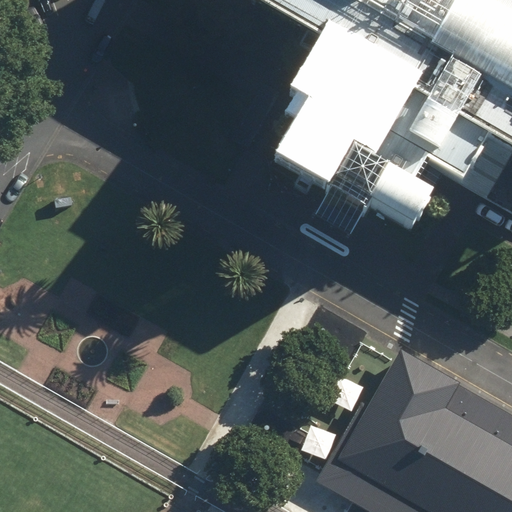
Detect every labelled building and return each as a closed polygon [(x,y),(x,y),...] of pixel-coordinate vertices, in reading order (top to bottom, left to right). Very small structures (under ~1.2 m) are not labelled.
[(0,0),(0,24),(13,2),(10,0),(0,0)] [(511,168),(511,0),(235,0),(325,50),(297,100),(326,115),(312,139),(291,127),(270,165),(403,240),(426,200),(405,188),(412,176),(447,195),(452,187),(463,166),(474,147),(511,168)] [(110,125),(135,123),(132,89),(107,91),(110,125)] [(47,171),(45,169),(23,202),(38,212),(68,167),(55,159),(47,171)] [(22,203),(12,197),(0,217),(0,241),(7,246),(30,208),(22,203)] [(91,214),(70,246),(83,254),(92,260),(113,227),(91,214)] [(47,225),(29,216),(12,250),(30,259),(47,225)] [(235,256),(197,232),(183,255),(221,279),(235,256)] [(70,246),(65,243),(30,299),(49,311),(83,254),(70,246)] [(35,327),(0,306),(0,354),(14,363),(35,327)] [(511,511),(511,446),(453,413),(467,389),(398,350),(324,481),(380,511),(511,511)] [(0,511),(111,511),(109,485),(76,487),(74,484),(73,481),(72,478),(70,475),(69,472),(67,470),(65,467),(63,464),(61,462),(59,459),(57,457),(55,455),(53,452),(50,450),(48,448),(45,446),(43,444),(40,443),(38,441),(35,439),(32,438),(29,436),(26,435),(23,434),(20,433),(17,432),(14,431),(11,430),(8,429),(5,429),(2,428),(0,428),(0,511)] [(205,442),(185,431),(172,455),(192,466),(205,442)]
